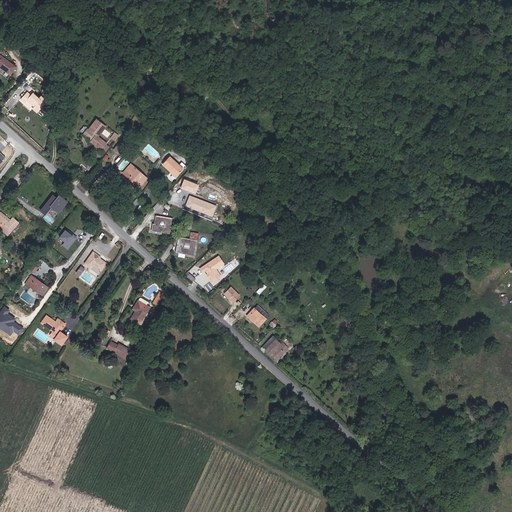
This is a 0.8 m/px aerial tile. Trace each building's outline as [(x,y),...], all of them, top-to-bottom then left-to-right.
[(28,56),(9,41),(3,48),(21,64),(28,56)] [(3,48),(0,52),(0,64),(2,66),(4,62),(15,71),(21,64),(3,48)] [(2,66),(12,75),(15,71),(4,62),(2,66)] [(37,104),(42,108),(50,99),(44,94),(41,96),(36,91),(34,93),(30,90),(24,97),(27,100),(30,97),(35,97),(39,102),(37,104)] [(104,125),(95,119),(88,129),(86,128),(82,134),(91,140),(90,142),(101,149),(106,142),(97,136),(104,125)] [(110,145),(106,142),(101,149),(105,152),(110,145)] [(121,158),(125,152),(117,146),(113,151),(121,158)] [(170,153),(163,162),(172,169),(173,169),(178,173),(184,165),(170,153)] [(130,163),(122,172),(126,176),(133,166),(130,163)] [(139,187),(147,178),(133,166),(126,176),(139,187)] [(199,185),(183,179),(180,187),(196,192),(199,185)] [(59,214),(69,202),(59,195),(57,198),(52,195),(41,210),(46,214),(51,208),(59,214)] [(218,205),(190,195),(185,207),(213,218),(218,205)] [(12,219),(1,211),(0,212),(0,213),(10,221),(12,219)] [(20,221),(14,216),(12,219),(10,221),(0,213),(0,227),(1,227),(10,234),(20,221)] [(174,218),(159,215),(157,224),(154,223),(153,230),(172,233),(174,218)] [(77,238),(65,230),(59,238),(64,242),(61,246),(67,251),(77,238)] [(180,245),(177,244),(176,252),(194,254),(195,239),(199,240),(200,232),(190,231),(190,237),(181,236),(180,245)] [(99,273),(108,263),(102,258),(103,257),(95,251),(83,266),(91,272),(93,268),(99,273)] [(202,272),(205,270),(208,274),(210,277),(213,281),(219,276),(214,270),(215,268),(222,263),(217,255),(200,268),(202,272)] [(80,276),(86,268),(81,265),(76,273),(80,276)] [(34,275),(27,284),(45,298),(49,293),(44,289),(47,284),(34,275)] [(49,293),(52,288),(47,284),(44,289),(49,293)] [(232,302),(239,295),(230,286),(226,290),(229,293),(226,296),(232,302)] [(136,307),(140,309),(138,313),(132,323),(140,329),(153,309),(139,301),(136,307)] [(10,310),(4,306),(0,312),(0,329),(10,337),(14,332),(18,336),(24,328),(14,321),(16,319),(8,313),(10,310)] [(264,329),(271,321),(259,311),(252,319),(264,329)] [(56,322),(47,316),(41,324),(54,332),(59,335),(56,340),(55,340),(63,345),(68,337),(61,332),(66,324),(58,319),(56,322)] [(270,353),(282,340),(279,337),(267,351),(270,353)] [(282,340),(270,353),(282,364),(300,343),(293,337),(287,344),(282,340)] [(113,343),(109,349),(123,357),(128,348),(121,345),(120,347),(113,343)]
